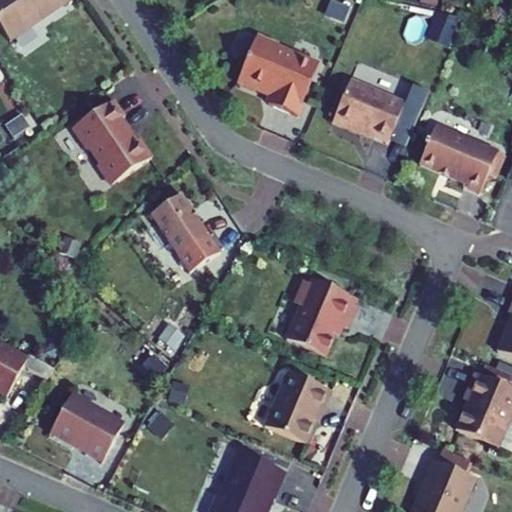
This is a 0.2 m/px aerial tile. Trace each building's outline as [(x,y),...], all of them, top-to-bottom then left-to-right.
[(72,0),(0,0),(0,27),(10,43),(72,0)] [(297,117),(319,67),(278,50),(280,45),(258,36),(237,85),(254,92),(259,89),(272,95),(268,105),(297,117)] [(406,105),(351,82),(334,122),(388,145),(406,105)] [(124,118),(114,103),(73,130),(87,151),(89,149),(100,165),(98,167),(112,187),(152,160),(139,141),(136,144),(121,121),(124,118)] [(480,195),(498,154),(436,127),(419,166),(465,185),(464,188),(480,195)] [(151,217),(179,258),(210,237),(182,196),(151,217)] [(347,330),(359,302),(312,281),(310,286),(302,289),(297,300),(301,308),(286,341),(325,358),(339,326),(347,330)] [(511,306),(509,314),(511,315),(511,322),(510,322),(497,353),(511,359),(511,306)] [(48,382),(54,371),(29,357),(27,360),(0,344),(0,394),(7,398),(24,369),(48,382)] [(322,414),(332,393),(286,374),(263,427),(305,445),(319,413),(322,414)] [(511,416),(511,390),(475,375),(464,401),(468,403),(456,431),(498,449),(511,416)] [(85,456),(102,465),(124,427),(98,412),(99,411),(72,396),(51,434),(87,453),(85,456)] [(275,502),(286,474),(239,454),(220,499),(216,498),(209,511),(268,511),(266,511),(271,501),(275,502)] [(462,511),(476,481),(433,463),(423,485),(424,485),(412,511),(462,511)]
